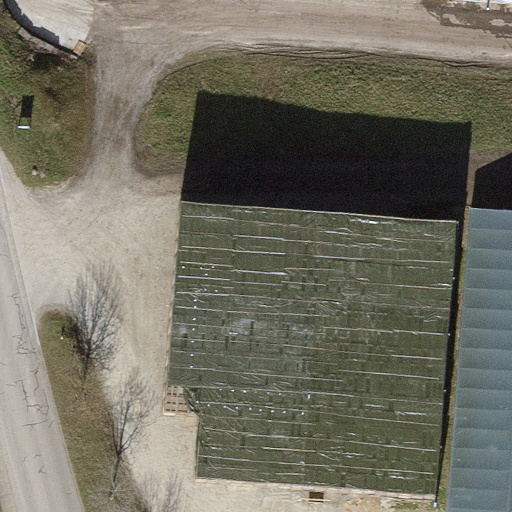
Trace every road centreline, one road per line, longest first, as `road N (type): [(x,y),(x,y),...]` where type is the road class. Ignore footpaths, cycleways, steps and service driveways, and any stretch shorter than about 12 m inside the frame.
road 1 (track): [(0,253),(288,189),(511,196)]
road 2 (track): [(21,0),(511,36)]
road 3 (track): [(109,229),(129,12)]
road 4 (unclassified): [(0,330),(48,511)]
